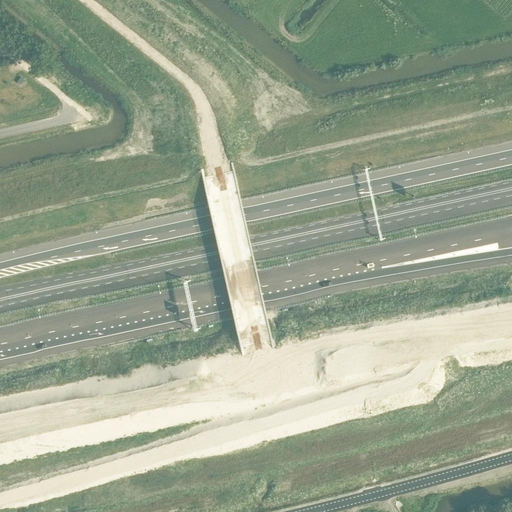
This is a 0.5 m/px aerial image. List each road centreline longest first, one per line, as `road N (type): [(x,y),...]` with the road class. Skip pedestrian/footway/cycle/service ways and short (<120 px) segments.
road 1 (motorway): [(511,155),(0,268)]
road 2 (motorway): [(511,191),(0,300)]
road 3 (motorway): [(0,340),(376,258)]
road 4 (tertiary): [(511,457),(306,511)]
road 5 (motorway): [(376,258),(511,231)]
road 6 (motorway): [(376,258),(511,251)]
